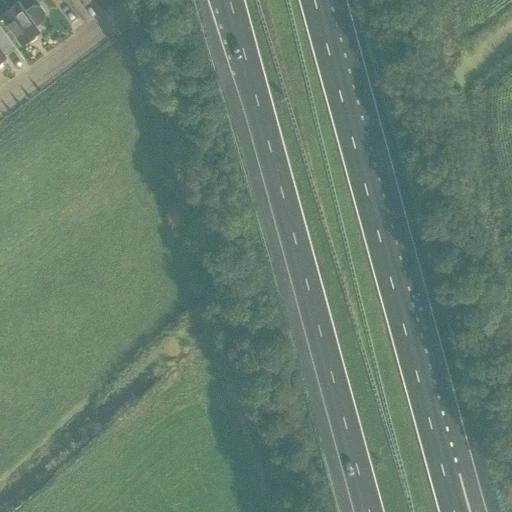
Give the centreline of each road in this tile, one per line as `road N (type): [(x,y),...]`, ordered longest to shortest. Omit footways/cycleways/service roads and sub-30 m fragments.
road 1 (motorway): [(231,0),(371,511)]
road 2 (motorway): [(444,475),(314,0)]
road 3 (unclassified): [(0,101),(127,7)]
